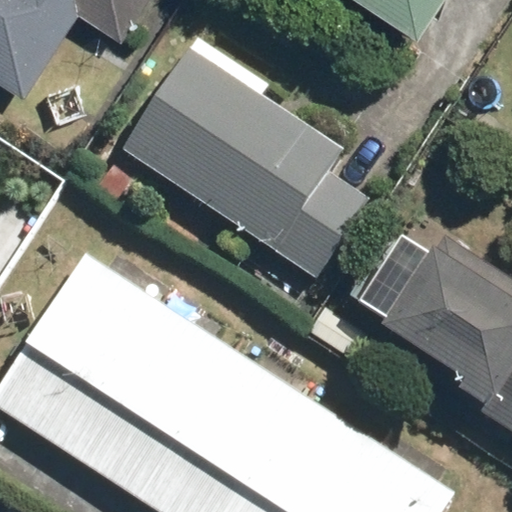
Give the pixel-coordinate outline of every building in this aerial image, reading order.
[(0,0),(0,72),(22,87),(74,6),(130,42),(157,0),(0,0)] [(425,0),(380,0),(414,19),(425,0)] [(195,55),(127,155),(313,279),(380,179),(195,55)] [(511,281),(454,245),(389,347),(511,424),(511,281)] [(442,511),(455,493),(85,257),(0,389),(0,401),(174,511),(442,511)]
